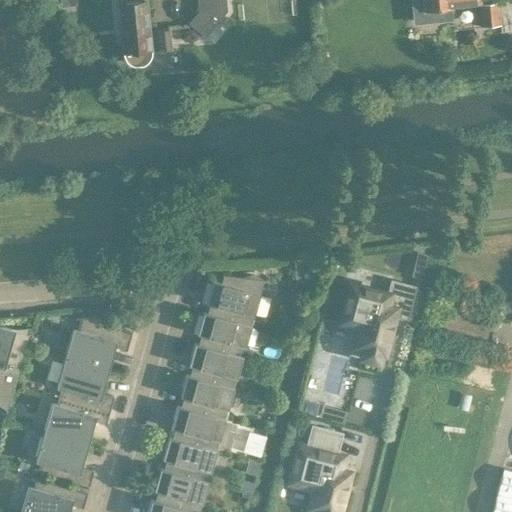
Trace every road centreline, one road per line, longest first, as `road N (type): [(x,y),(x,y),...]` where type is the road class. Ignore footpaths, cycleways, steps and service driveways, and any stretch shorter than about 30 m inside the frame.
road 1 (residential): [(107,511),(167,299),(163,284)]
road 2 (residential): [(0,291),(163,284)]
